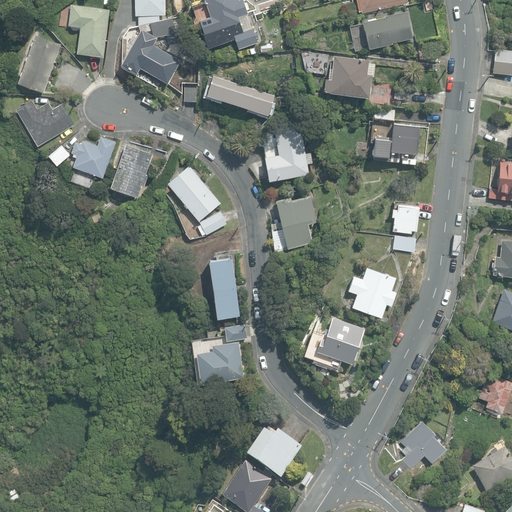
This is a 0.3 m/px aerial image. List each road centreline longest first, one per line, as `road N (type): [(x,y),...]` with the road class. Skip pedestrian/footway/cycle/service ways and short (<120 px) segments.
road 1 (residential): [(364,438),(298,394),(274,366),(255,212),(235,168),(180,129),(100,102)]
road 2 (tertiary): [(463,0),(457,167),(438,279),(364,438)]
